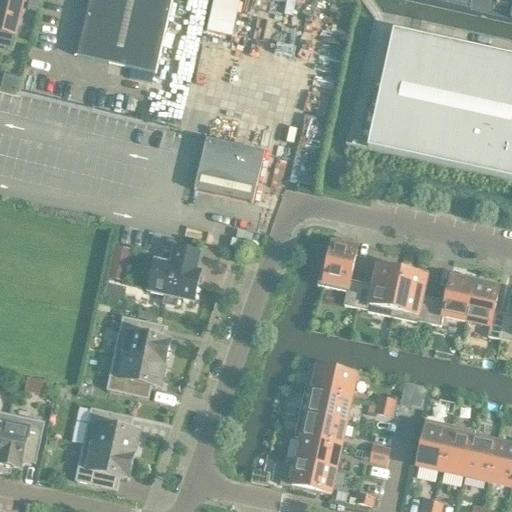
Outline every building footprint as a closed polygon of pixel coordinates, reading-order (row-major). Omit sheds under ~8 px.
[(0,0),(0,46),(13,50),(24,2),(17,0),(0,0)] [(28,0),(26,9),(38,13),(41,0),(28,0)] [(154,75),(170,0),(88,0),(76,57),(154,75)] [(511,24),(511,0),(404,0),(404,1),(511,24)] [(511,59),(393,33),(367,151),(511,182),(511,59)] [(193,190),(251,204),(263,153),(205,139),(193,190)] [(343,307),(355,309),(361,284),(349,282),(356,249),(331,244),(326,266),(321,265),(317,286),(322,288),(321,292),(323,292),(323,288),(346,293),(343,307)] [(195,273),(199,256),(174,251),(170,268),(155,264),(148,294),(165,297),(163,305),(175,308),(177,300),(193,304),(200,274),(195,273)] [(361,284),(355,309),(367,312),(367,313),(391,319),(401,272),(390,270),(391,266),(382,264),(378,263),(372,287),(361,284)] [(401,272),(391,319),(416,324),(416,323),(427,325),(433,300),(421,297),(426,273),(422,272),(422,273),(413,271),(412,275),(401,272)] [(465,323),(475,279),(471,279),(462,277),(461,281),(449,278),(444,302),(433,300),(427,325),(440,328),(442,318),(465,323)] [(499,341),(505,315),(493,313),(498,289),(487,286),(488,282),(478,280),(475,279),(465,323),(489,328),(487,338),(499,341)] [(511,316),(505,315),(499,341),(511,343),(511,342),(511,316)] [(121,323),(114,358),(164,368),(170,343),(161,341),(162,332),(121,323)] [(114,358),(106,392),(148,401),(150,388),(159,390),(164,368),(114,358)] [(304,391),(351,401),(356,377),(310,367),(304,391)] [(27,379),(25,393),(44,397),(47,383),(27,379)] [(299,415),(345,425),(351,401),(304,391),(299,415)] [(375,415),(383,417),(387,401),(379,399),(375,415)] [(387,401),(383,417),(391,418),(394,403),(387,401)] [(91,411),(83,447),(133,458),(133,457),(138,435),(129,433),(132,420),(91,411)] [(301,440),(340,448),(345,425),(299,415),(294,439),(301,440)] [(8,417),(0,451),(0,474),(9,477),(11,470),(20,472),(22,463),(35,466),(44,425),(8,417)] [(441,473),(451,427),(426,422),(416,468),(441,473)] [(464,479),(465,477),(473,437),(474,432),(451,427),(441,473),(464,479)] [(465,477),(488,482),(497,442),(473,437),(465,477)] [(296,463),(335,472),(340,448),(301,440),(296,463)] [(488,482),(510,487),(511,478),(511,445),(497,442),(488,482)] [(83,447),(75,483),(116,492),(119,479),(128,481),(133,458),(83,447)] [(373,447),(371,455),(387,458),(389,451),(373,447)] [(387,458),(371,455),(370,463),(385,466),(387,458)] [(335,472),(296,463),(291,488),(330,496),(335,472)] [(356,504),(372,507),(373,499),(358,496),(356,504)] [(426,503),(423,511),(431,511),(433,504),(426,503)]
